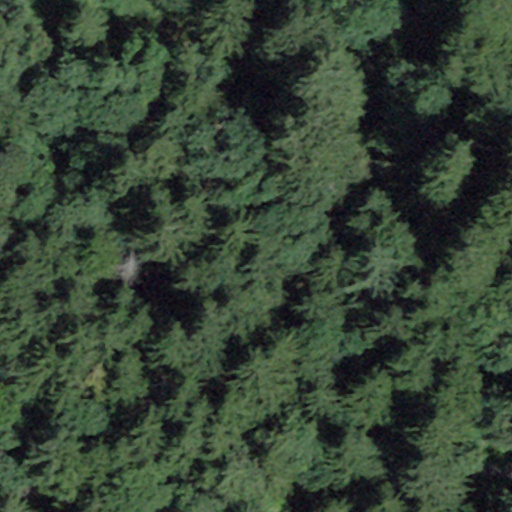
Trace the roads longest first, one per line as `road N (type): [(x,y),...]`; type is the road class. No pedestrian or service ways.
road 1 (track): [(511,464),(358,441),(330,449),(227,511)]
road 2 (track): [(187,511),(114,493),(48,488),(0,497)]
